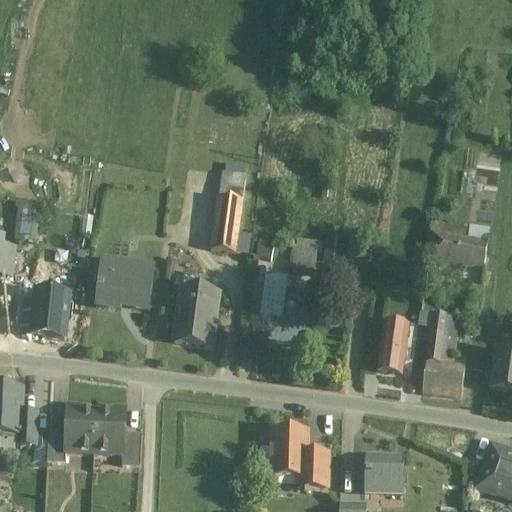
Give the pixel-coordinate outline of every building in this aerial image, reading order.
[(219,201),(243,203),(244,169),(221,168),(219,201)] [(242,206),(218,203),(211,255),(210,255),(210,256),(235,260),(235,259),(234,259),(242,206)] [(457,233),(432,230),(430,239),(455,243),(457,233)] [(455,243),(430,239),(427,267),(452,271),(450,284),(482,288),(487,247),(455,243)] [(346,244),(326,241),(322,271),(342,274),(346,244)] [(275,246),(260,243),(255,264),(271,267),(275,246)] [(319,248),(296,245),(296,252),(292,251),(291,258),(317,262),(319,248)] [(2,253),(1,253),(0,263),(0,281),(10,283),(13,255),(2,253)] [(317,262),(291,258),(288,277),(315,280),(317,262)] [(152,275),(100,269),(94,315),(119,318),(119,314),(147,318),(152,275)] [(202,282),(184,280),(181,296),(173,350),(211,356),(218,301),(200,298),(202,282)] [(308,325),(282,321),(286,288),(266,285),(261,326),(272,328),(269,350),(304,354),(308,325)] [(32,293),(13,291),(12,301),(31,303),(32,293)] [(31,303),(12,301),(8,338),(45,342),(45,344),(64,346),(69,303),(51,301),(51,305),(31,303)] [(457,325),(420,320),(409,398),(459,405),(464,375),(450,373),(457,325)] [(377,380),(400,383),(407,333),(384,330),(377,380)] [(511,360),(506,360),(496,359),(492,399),(506,400),(505,407),(511,407),(511,360)] [(21,397),(0,396),(0,442),(17,443),(18,443),(19,420),(21,397)] [(83,420),(78,414),(67,413),(65,439),(64,461),(65,461),(93,463),(96,420),(83,420)] [(109,421),(96,420),(93,463),(122,464),(123,464),(124,442),(125,417),(115,416),(109,421)] [(37,421),(19,420),(18,443),(17,443),(17,453),(35,454),(36,438),(37,421)] [(48,439),(36,438),(35,454),(34,474),(46,475),(46,470),(48,439)] [(65,439),(48,438),(48,439),(46,470),(65,471),(65,461),(64,461),(65,439)] [(306,441),(272,440),(272,456),(260,456),(259,480),(271,480),(271,486),(304,487),(305,487),(306,462),(306,441)] [(141,443),(124,442),(123,464),(122,464),(121,474),(140,475),(141,443)] [(511,463),(505,461),(500,478),(491,504),(511,511),(511,463)] [(328,463),(306,462),(305,487),(304,487),(304,498),(327,498),(328,463)] [(381,466),(365,465),(364,501),(402,501),(403,468),(381,468),(381,466)] [(485,473),(476,499),(491,504),(500,478),(485,473)]
